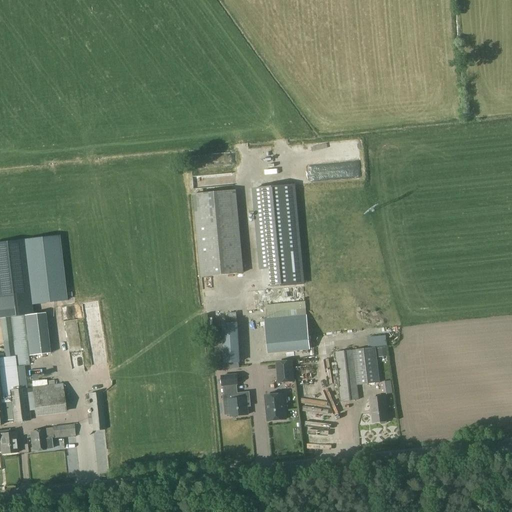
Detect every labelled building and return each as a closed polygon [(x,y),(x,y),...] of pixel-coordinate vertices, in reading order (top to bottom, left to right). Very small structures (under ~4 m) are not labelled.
[(294,185),(264,188),(273,287),(303,284),(294,185)] [(235,191),(195,194),(203,279),(243,275),(235,191)] [(84,216),(52,219),(60,297),(93,293),(84,216)] [(14,222),(23,302),(60,297),(52,219),(14,222)] [(267,310),(267,316),(307,314),(306,301),(261,303),(261,310),(267,310)] [(30,365),(29,356),(49,353),(44,314),(24,317),(0,318),(0,319),(8,380),(17,379),(15,366),(30,365)] [(229,362),(238,362),(236,314),(228,314),(228,325),(224,325),(224,332),(213,333),(215,362),(222,362),(229,362)] [(268,352),(309,348),(306,316),(265,321),(268,352)] [(387,332),(377,333),(379,344),(389,342),(387,332)] [(330,343),(321,344),(322,352),(330,352),(330,343)] [(355,350),(359,384),(379,382),(376,348),(355,350)] [(361,399),(359,384),(355,350),(337,352),(343,401),(361,399)] [(291,361),(276,363),(278,383),(293,381),(291,361)] [(222,378),(222,387),(237,386),(236,376),(222,378)] [(391,381),(382,382),(384,395),(393,393),(391,381)] [(36,415),(66,411),(63,386),(33,389),(36,415)] [(1,402),(0,391),(0,423),(4,423),(4,421),(30,418),(26,389),(11,391),(12,401),(1,402)] [(94,434),(105,433),(102,393),(90,395),(94,434)] [(286,420),(283,394),(265,396),(267,422),(286,420)] [(374,423),(389,421),(386,397),(370,399),(374,423)] [(246,398),(230,400),(232,417),(248,416),(246,398)] [(54,437),(75,435),(74,426),(53,428),(54,437)] [(53,429),(45,430),(30,432),(32,451),(46,449),(53,448),(51,438),(54,438),(53,429)] [(8,433),(8,430),(0,431),(0,445),(0,446),(1,454),(18,452),(17,437),(11,438),(11,433),(8,433)] [(244,443),(234,441),(232,449),(243,450),(244,443)]
